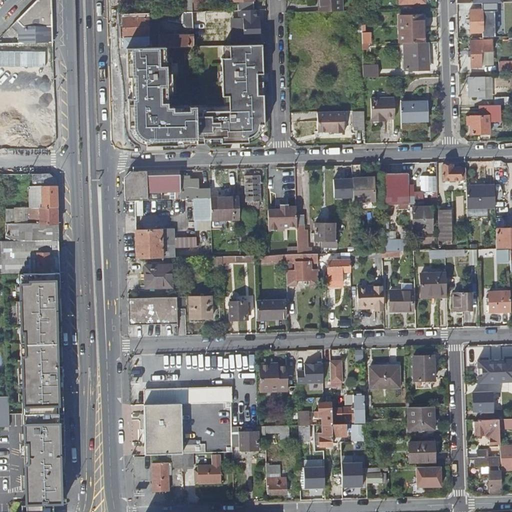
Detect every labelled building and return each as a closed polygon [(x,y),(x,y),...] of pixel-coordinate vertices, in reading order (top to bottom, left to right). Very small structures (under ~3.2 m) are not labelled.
[(17,43),(52,42),(51,16),(51,0),(36,0),(11,26),(19,34),(17,38),(17,43)] [(244,10),(255,10),(254,0),(232,0),(233,0),(239,0),(239,10),(241,10),(244,10)] [(321,0),(322,11),(342,11),(341,0),(321,0)] [(362,10),(362,1),(352,1),(352,10),(362,10)] [(472,9),(472,32),(485,32),(485,22),(495,21),(494,10),(484,10),(484,9),(472,9)] [(232,39),(245,39),(244,16),(244,10),(241,10),(241,17),(232,17),(232,39)] [(255,10),(244,10),(244,16),(245,39),(261,39),(261,17),(257,17),(257,10),(255,10)] [(195,46),(194,12),(169,12),(169,21),(185,20),(190,25),(190,39),(160,40),(157,40),(157,47),(195,46)] [(200,12),(194,12),(195,26),(207,26),(207,12),(200,12)] [(122,26),(122,48),(157,47),(157,40),(160,40),(159,13),(121,14),(121,20),(125,20),(125,26),(122,26)] [(401,15),(402,43),(405,43),(425,42),(424,15),(401,15)] [(485,37),(481,37),(481,40),(472,41),(472,67),(483,67),(482,59),(483,59),(483,52),(494,52),(493,40),(485,41),(485,37)] [(428,42),(425,42),(405,43),(406,69),(419,69),(419,71),(429,70),(428,42)] [(262,131),(264,129),(264,128),(262,46),(223,46),(223,56),(221,56),(222,97),(228,97),(229,110),(206,111),(207,143),(250,142),(253,141),(255,140),(258,137),(260,134),(262,131)] [(173,102),(175,101),(174,77),(171,77),(170,50),(126,51),(130,133),(131,137),(132,140),(133,142),(136,145),(139,148),(142,149),(146,150),(147,151),(179,150),(179,145),(199,145),(197,111),(174,112),(173,107),(173,102)] [(501,70),(511,69),(511,59),(501,60),(501,70)] [(379,65),(364,66),(364,69),(365,77),(380,77),(379,65)] [(470,76),(470,94),(486,94),(485,75),(470,76)] [(0,116),(13,116),(13,90),(0,90),(0,116)] [(20,95),(21,115),(25,115),(26,149),(57,148),(56,99),(43,100),(43,95),(20,95)] [(397,119),(396,98),(372,98),(373,122),(383,122),(383,119),(397,119)] [(402,103),(403,122),(429,121),(429,102),(402,103)] [(470,116),(470,125),(473,125),(473,134),(491,133),(491,128),(491,121),(501,121),(501,104),(490,105),(480,105),(481,116),(470,116)] [(346,111),(319,112),(320,131),(334,131),(334,133),(347,133),(346,111)] [(365,111),(354,111),(354,127),(357,127),(357,130),(366,130),(365,111)] [(354,178),(354,197),(354,202),(375,202),(374,178),(362,178),(361,166),(353,166),(354,178)] [(467,180),(467,169),(453,170),(453,167),(444,167),(444,181),(467,180)] [(124,177),(124,200),(133,200),(141,200),(169,199),(169,192),(171,192),(171,199),(191,199),(210,198),(210,187),(199,187),(198,179),(190,179),(190,175),(179,175),(179,170),(132,171),(127,174),(124,177)] [(47,174),(31,174),(32,186),(28,186),(29,207),(39,207),(57,207),(56,181),(47,174)] [(382,175),(383,207),(398,206),(398,212),(405,212),(405,206),(408,206),(408,188),(411,188),(411,184),(414,184),(414,175),(382,175)] [(260,209),(260,202),(261,202),(261,176),(247,177),(248,202),(249,202),(249,209),(260,209)] [(335,197),(354,197),(354,178),(335,179),(335,197)] [(0,184),(0,206),(10,206),(10,184),(0,184)] [(468,187),(468,208),(496,207),(496,187),(468,187)] [(210,198),(211,220),(239,219),(239,216),(239,197),(210,198)] [(210,198),(191,199),(192,221),(211,220),(210,198)] [(133,200),(134,216),(141,216),(141,200),(133,200)] [(269,211),(269,229),(285,229),(285,228),(298,227),(298,225),(297,207),(290,207),(290,205),(281,205),(282,210),(269,211)] [(58,228),(57,207),(39,207),(39,210),(39,224),(6,224),(7,240),(56,240),(58,239),(58,228)] [(439,211),(439,208),(414,208),(415,232),(439,231),(439,211)] [(439,211),(439,231),(440,244),(453,243),(452,211),(439,211)] [(254,244),(253,215),(239,216),(239,219),(239,223),(240,245),(254,244)] [(316,223),(316,233),(316,236),(316,240),(334,240),(334,223),(316,223)] [(298,225),(298,227),(298,240),(307,239),(307,230),(303,230),(303,225),(298,225)] [(173,229),(134,230),(135,258),(173,257),(173,248),(173,237),(173,229)] [(497,249),(511,248),(511,232),(497,233),(497,249)] [(195,237),(173,237),(173,248),(195,247),(195,237)] [(298,254),(308,254),(307,239),(298,240),(298,254)] [(59,273),(59,255),(56,255),(56,240),(7,240),(0,240),(0,249),(2,249),(2,257),(36,257),(37,273),(49,273),(55,273),(59,273)] [(0,273),(5,273),(20,273),(37,273),(36,257),(2,257),(2,249),(0,249),(0,273)] [(448,258),(447,250),(440,250),(431,250),(431,258),(448,258)] [(287,268),(288,284),(297,284),(297,279),(309,278),(309,284),(321,283),(320,267),(312,268),(312,260),(320,260),(320,254),(308,254),(298,254),(285,255),(285,261),(297,261),(297,268),(287,268)] [(260,264),(285,261),(285,255),(259,256),(260,264)] [(212,256),(206,256),(207,266),(222,266),(222,256),(212,256)] [(228,263),(235,263),(234,256),(222,256),(222,266),(228,265),(228,263)] [(352,271),(351,261),(329,261),(329,287),(343,287),(343,272),(352,271)] [(171,286),(170,265),(143,266),(144,287),(171,286)] [(448,296),(448,269),(422,270),(422,293),(438,292),(439,296),(448,296)] [(20,273),(24,413),(59,412),(55,273),(20,273)] [(384,306),(384,285),(369,285),(358,285),(359,307),(375,307),(384,306)] [(414,291),(391,292),(391,308),(398,308),(398,310),(415,310),(414,291)] [(511,311),(511,291),(490,292),(490,312),(511,311)] [(454,310),(460,310),(462,310),(471,310),(471,293),(454,293),(454,310)] [(192,322),(212,321),(212,296),(191,296),(192,322)] [(129,298),(129,324),(177,323),(177,315),(186,315),(186,297),(129,298)] [(230,318),(248,318),(248,300),(229,300),(230,318)] [(256,300),(257,318),(286,317),(286,300),(256,300)] [(416,380),(437,380),(437,355),(416,356),(416,380)] [(511,359),(480,360),(480,382),(511,381),(511,359)] [(331,361),(331,382),(342,381),(341,361),(331,361)] [(277,387),(287,387),(286,365),(270,365),(270,363),(259,363),(260,391),(271,391),(271,384),(276,384),(277,387)] [(298,370),(299,383),(324,382),(323,363),(306,364),(306,370),(298,370)] [(400,367),(371,367),(372,388),(401,387),(400,367)] [(142,404),(181,404),(206,403),(206,398),(218,398),(218,387),(142,389),(142,404)] [(206,403),(231,403),(230,387),(218,387),(218,398),(206,398),(206,403)] [(366,421),(366,405),(365,391),(355,391),(355,405),(342,405),(342,407),(331,407),(332,421),(366,421)] [(483,411),(484,418),(494,418),(493,393),(474,393),(474,411),(483,411)] [(8,396),(0,396),(0,427),(9,427),(9,414),(8,396)] [(331,407),(331,402),(319,402),(319,413),(316,413),(316,416),(322,417),(322,424),(332,424),(332,421),(331,407)] [(181,404),(142,404),(143,409),(143,428),(181,428),(181,408),(181,404)] [(435,407),(409,408),(410,430),(436,430),(435,407)] [(299,411),(299,424),(309,424),(309,411),(299,411)] [(61,494),(59,412),(24,413),(25,477),(27,496),(28,511),(54,511),(50,503),(61,503),(61,494)] [(345,423),(332,424),(322,424),(322,433),(320,433),(320,446),(332,446),(332,435),(345,435),(345,423)] [(493,423),(473,423),(474,438),(493,438),(493,450),(478,450),(478,458),(499,457),(502,457),(501,446),(501,423),(493,424),(493,423)] [(309,424),(299,424),(299,438),(309,438),(309,424)] [(257,427),(256,427),(256,430),(259,430),(259,435),(264,435),(264,434),(264,426),(257,427)] [(288,426),(264,426),(264,434),(279,433),(280,440),(289,439),(288,426)] [(181,428),(143,428),(143,454),(171,454),(182,454),(181,428)] [(366,440),(366,437),(366,430),(352,430),(352,439),(366,440)] [(240,450),(257,449),(257,432),(239,432),(240,450)] [(433,442),(409,442),(409,461),(433,461),(433,442)] [(502,457),(502,470),(511,470),(511,446),(501,446),(502,457)] [(182,467),(182,454),(171,454),(171,467),(182,467)] [(182,454),(182,467),(182,472),(186,472),(186,469),(193,469),(193,468),(193,454),(182,454)] [(210,454),(211,464),(220,464),(219,454),(210,454)] [(478,458),(477,457),(477,466),(489,466),(489,492),(500,492),(499,457),(478,458)] [(154,463),(155,491),(171,491),(171,462),(154,463)] [(342,486),(362,486),(362,463),(341,463),(342,486)] [(197,465),(197,483),(221,482),(220,464),(211,464),(197,465)] [(304,487),(324,487),(324,467),(304,467),(304,487)] [(441,470),(416,471),(416,486),(436,486),(436,480),(441,480),(441,470)] [(366,473),(366,483),(381,482),(381,473),(380,473),(366,473)] [(277,486),(270,486),(270,494),(287,494),(286,478),(277,478),(277,486)]
